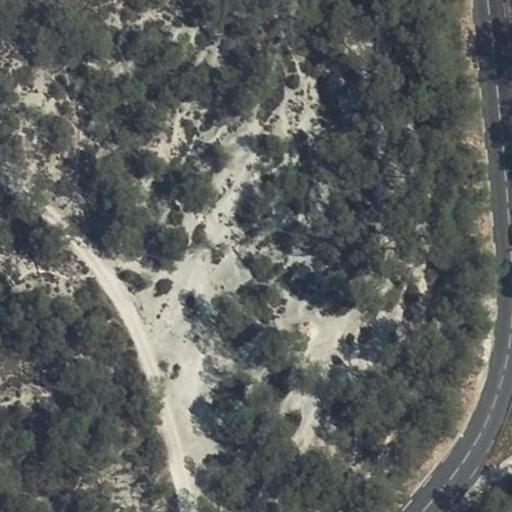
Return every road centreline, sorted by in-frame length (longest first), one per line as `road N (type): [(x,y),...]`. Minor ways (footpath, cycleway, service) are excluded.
road 1 (tertiary): [(423,511),(488,420),(511,337),(486,0)]
road 2 (track): [(186,511),(154,367),(121,293),(0,174)]
